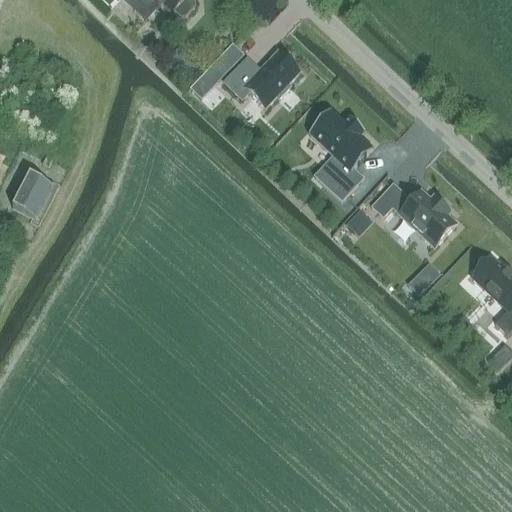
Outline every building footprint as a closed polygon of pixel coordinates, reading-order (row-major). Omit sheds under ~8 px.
[(137,0),(135,2),(151,17),(159,8),(170,18),(173,14),(180,21),(185,21),(196,10),(196,5),(190,0),(137,0)] [(140,27),(124,44),(137,56),(153,39),(140,27)] [(178,54),(169,63),(185,79),(194,69),(178,54)] [(230,77),(221,86),(241,105),(248,98),(264,113),(275,101),(278,104),(290,92),(287,89),(299,77),(276,55),(258,73),(245,61),(230,77)] [(221,59),(189,92),(199,102),(231,69),(221,59)] [(331,115),(310,138),(333,160),(342,168),(322,189),(342,207),(364,182),(354,173),(372,153),(359,141),(363,137),(349,123),(345,127),(331,115)] [(55,185),(53,189),(30,178),(12,211),(32,221),(30,226),(38,230),(60,188),(55,185)] [(393,188),(371,212),(383,223),(392,213),(434,252),(456,229),(447,220),(450,217),(433,202),(430,205),(421,196),(411,206),(404,200),(405,199),(393,188)] [(358,214),(350,223),(360,232),(368,223),(358,214)] [(492,262),(473,283),(507,315),(495,329),(507,340),(511,334),(511,281),(507,277),(508,275),(507,274),(506,275),(492,262)] [(428,268),(422,275),(433,286),(440,279),(428,268)] [(511,355),(505,349),(488,366),(498,375),(511,360),(511,355)]
